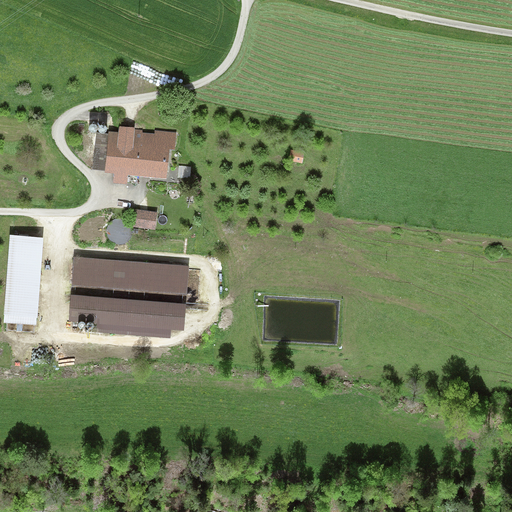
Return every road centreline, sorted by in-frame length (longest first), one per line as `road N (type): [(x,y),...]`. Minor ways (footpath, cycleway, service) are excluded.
road 1 (unclassified): [(0,213),(80,215),(94,206),(96,189),(63,148),(58,128),(76,112),(205,83),(227,65),(249,0)]
road 2 (track): [(341,0),(511,32)]
